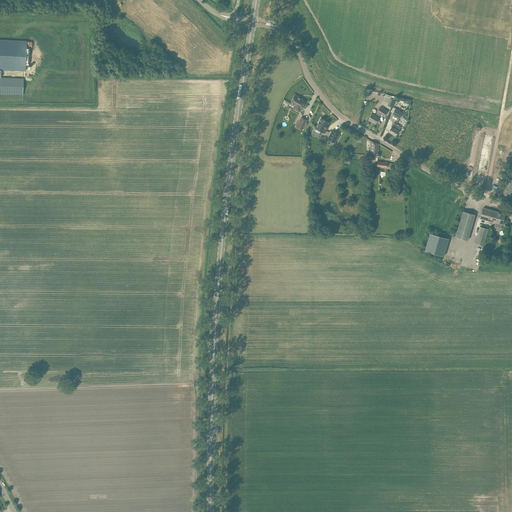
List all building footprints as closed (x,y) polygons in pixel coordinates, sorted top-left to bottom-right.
[(25,41),(0,39),(0,69),(24,71),(24,65),(29,66),(29,48),(24,48),(25,41)] [(0,93),(23,95),(23,79),(0,77),(0,93)] [(302,98),(295,95),(290,104),(295,106),(293,109),(299,112),(300,109),(301,109),(305,101),(301,99),(302,98)] [(375,124),(378,119),(379,118),(381,114),(384,116),(387,111),(380,106),(374,115),(372,113),(371,115),(368,119),(375,124)] [(393,113),(393,114),(400,118),(404,113),(396,108),(396,109),(393,113)] [(302,131),(307,120),(301,117),(296,127),(302,131)] [(321,118),(315,128),(325,133),(328,126),(327,126),(329,122),(321,118)] [(392,126),(391,127),(388,132),(396,136),(398,131),(401,127),(394,123),(392,126)] [(332,130),(327,139),(335,143),(339,134),(332,130)] [(378,144),(371,141),(370,151),(368,151),(368,157),(378,157),(379,153),(378,153),(378,144)] [(395,171),(396,164),(393,164),(393,163),(377,161),(376,170),(392,172),(392,170),(395,171)] [(502,225),(504,219),(505,214),(483,208),(480,218),(497,223),(497,225),(498,225),(498,223),(502,225)] [(455,237),(467,240),(475,215),(463,211),(455,237)] [(484,245),(489,229),(480,226),(475,242),(484,245)] [(429,233),(424,251),(444,256),(449,239),(429,233)]
